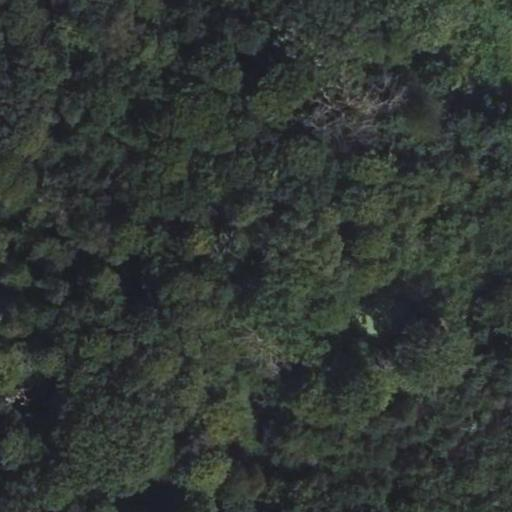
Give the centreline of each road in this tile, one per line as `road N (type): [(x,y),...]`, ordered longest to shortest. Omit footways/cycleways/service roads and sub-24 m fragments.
road 1 (track): [(405,0),(224,416)]
road 2 (track): [(224,416),(335,401),(424,378),(511,342)]
road 3 (track): [(224,416),(0,456)]
